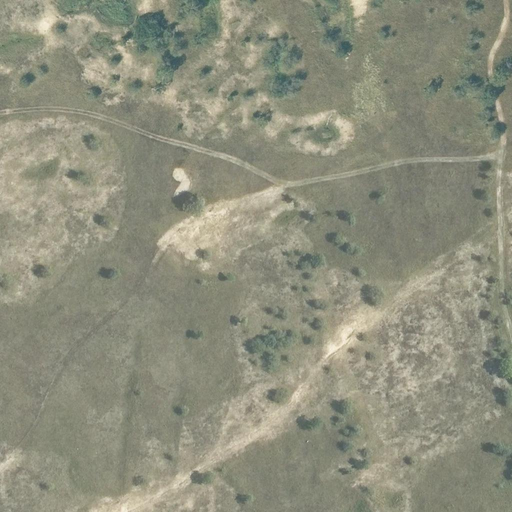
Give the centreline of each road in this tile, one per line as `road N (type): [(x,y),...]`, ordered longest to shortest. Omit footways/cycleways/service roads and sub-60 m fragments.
road 1 (track): [(0,113),(58,107),(116,120),(275,181),(501,156)]
road 2 (track): [(511,334),(502,298),(502,127),(490,65),(505,0)]
